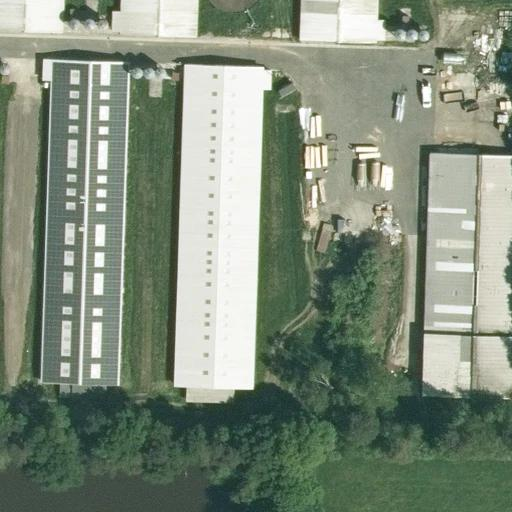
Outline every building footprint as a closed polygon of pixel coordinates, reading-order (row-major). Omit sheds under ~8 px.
[(61,0),(0,0),(0,11),(61,13),(61,0)] [(195,0),(109,0),(109,18),(195,21),(195,0)] [(377,0),(298,0),(298,23),(376,26),(377,0)] [(50,61),(40,368),(116,370),(127,46),(43,44),(43,61),(50,61)] [(184,67),(173,373),(249,376),(260,75),(269,75),(270,52),(177,49),(176,66),(184,67)] [(329,99),(304,100),(306,141),(331,140),(329,99)] [(511,139),(427,137),(419,381),(511,384),(511,139)] [(371,205),(351,206),(353,230),(372,228),(371,205)]
